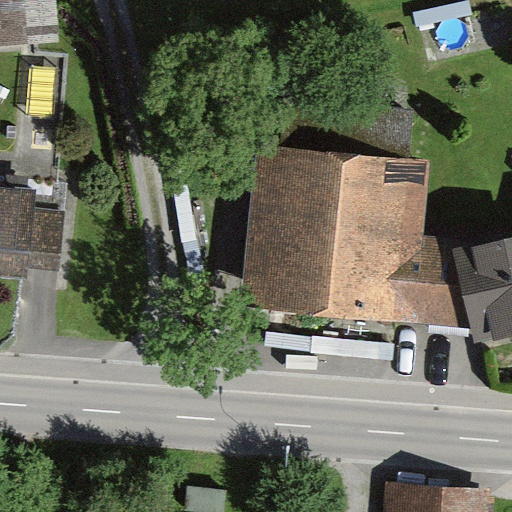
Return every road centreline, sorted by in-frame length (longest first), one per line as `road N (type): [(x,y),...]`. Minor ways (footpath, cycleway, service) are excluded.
road 1 (tertiary): [(0,404),(511,443)]
road 2 (track): [(161,416),(166,271),(104,0)]
